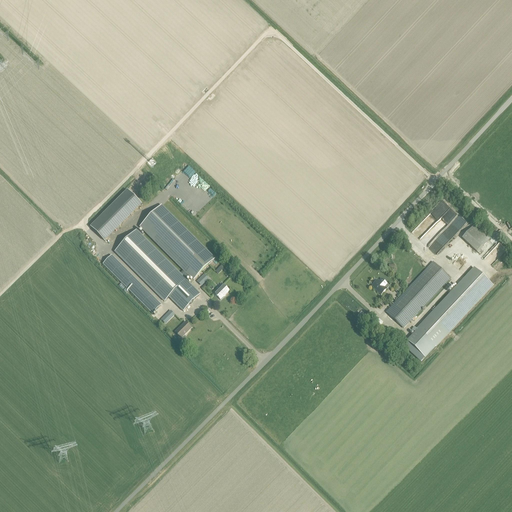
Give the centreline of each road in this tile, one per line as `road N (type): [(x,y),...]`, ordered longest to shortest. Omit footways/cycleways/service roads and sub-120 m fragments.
road 1 (unclassified): [(511,97),(116,511)]
road 2 (unknown): [(105,248),(84,218),(269,36),(433,181)]
